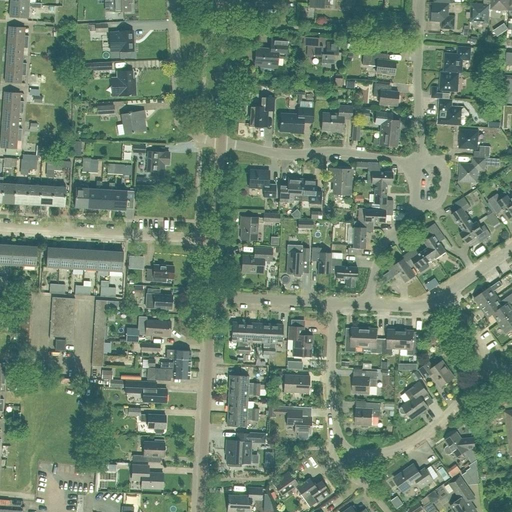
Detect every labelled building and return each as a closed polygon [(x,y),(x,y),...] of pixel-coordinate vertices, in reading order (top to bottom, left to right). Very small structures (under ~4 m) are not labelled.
[(130,0),(113,0),(114,12),(131,12),(130,0)] [(489,0),(483,0),(483,4),(471,3),(471,5),(470,22),(488,23),(489,9),(489,0)] [(489,0),(489,9),(509,11),(509,7),(509,0),(489,0)] [(41,3),(29,2),(29,4),(10,2),(9,17),(28,18),(29,7),(31,7),(31,8),(40,9),(41,3)] [(450,4),(434,3),(431,3),(430,22),(441,22),(441,29),(454,30),(455,17),(449,16),(450,4)] [(95,33),(107,32),(107,23),(95,24),(88,25),(89,32),(95,32),(95,33)] [(7,41),(28,43),(28,36),(24,36),(24,28),(8,27),(7,41)] [(118,32),(110,33),(110,51),(119,50),(119,52),(133,51),(132,31),(118,31),(118,32)] [(306,56),(313,56),(320,57),(320,66),(332,67),(333,55),(337,55),(338,43),(325,43),(325,46),(324,46),(324,38),(303,37),(302,46),(307,46),(306,56)] [(286,58),(287,40),(270,39),(270,48),(255,48),(253,67),(277,69),(277,58),(286,58)] [(28,43),(7,41),(6,55),(22,56),(23,48),(28,48),(28,43)] [(458,47),(458,54),(445,53),(443,72),(459,73),(463,74),(464,60),(470,61),(471,48),(458,47)] [(361,65),(367,65),(367,66),(376,67),(375,73),(394,75),(395,62),(383,60),(383,54),(362,52),(361,65)] [(22,56),(6,55),(5,69),(26,70),(26,63),(22,63),(22,56)] [(111,62),(89,63),(89,71),(112,70),(111,62)] [(26,70),(5,69),(4,83),(20,84),(21,75),(26,76),(26,70)] [(116,72),(116,77),(111,77),(112,96),(136,95),(135,83),(133,83),(133,71),(116,72)] [(459,73),(443,72),(441,72),(439,91),(458,92),(459,73)] [(334,74),(334,88),(341,88),(342,74),(334,74)] [(503,79),(495,79),(495,95),(503,95),(503,79)] [(396,106),(398,92),(385,91),(386,85),(374,84),(373,97),(379,97),(379,104),(396,106)] [(432,87),(431,98),(439,99),(443,99),(443,98),(449,99),(450,93),(437,93),(438,87),(432,87)] [(3,107),(23,108),(24,101),(19,101),(19,93),(4,92),(3,107)] [(273,111),(274,98),(260,97),(259,107),(251,106),(250,126),(265,127),(266,111),(273,111)] [(437,124),(463,126),(464,107),(453,106),(453,100),(443,99),(439,99),(437,124)] [(97,115),(114,114),(113,102),(96,103),(97,115)] [(351,119),(352,107),(339,106),(338,114),(322,113),(321,130),(342,131),(343,119),(351,119)] [(23,108),(3,107),(2,120),(17,121),(18,114),(23,114),(23,108)] [(311,123),(312,109),(298,108),(298,115),(280,114),(279,131),(294,132),(294,133),(302,134),(302,123),(311,123)] [(144,119),(146,118),(145,111),(122,115),(125,135),(147,131),(144,119)] [(392,114),(376,113),(375,124),(381,125),(380,132),(398,134),(399,121),(391,120),(392,114)] [(17,121),(2,120),(1,134),(21,135),(22,129),(17,129),(17,121)] [(477,150),(479,130),(460,129),(458,148),(477,150)] [(398,134),(380,132),(379,140),(373,139),(373,145),(397,147),(398,134)] [(21,135),(1,134),(0,145),(0,147),(16,149),(16,141),(21,141),(21,135)] [(145,145),(133,144),(132,153),(145,154),(145,145)] [(36,146),(36,155),(47,156),(48,146),(36,146)] [(490,146),(479,146),(479,151),(474,151),(474,156),(490,157),(490,146)] [(146,151),(146,162),(150,162),(149,172),(152,172),(152,177),(161,178),(161,172),(162,172),(163,164),(167,164),(168,153),(146,151)] [(28,169),(29,155),(22,155),(22,159),(21,159),(20,169),(28,169)] [(29,155),(28,169),(35,170),(36,160),(37,160),(38,156),(29,155)] [(185,168),(186,155),(171,155),(170,168),(185,168)] [(485,172),(486,158),(472,157),(472,164),(459,163),(458,182),(478,184),(478,172),(485,172)] [(3,158),(3,168),(10,168),(11,159),(3,158)] [(89,173),(90,160),(82,159),(81,173),(89,173)] [(90,160),(89,173),(97,174),(97,160),(90,160)] [(53,171),(54,161),(46,161),(46,170),(53,171)] [(54,161),(53,171),(61,171),(61,162),(54,161)] [(386,183),(386,184),(391,184),(392,172),(383,172),(384,165),(367,164),(367,175),(371,175),(370,183),(374,183),(386,183)] [(114,175),(115,165),(107,165),(107,174),(114,175)] [(115,165),(114,175),(122,175),(122,166),(115,165)] [(349,195),(350,188),(351,171),(329,170),(329,181),(334,181),(333,194),(349,195)] [(274,199),(275,185),(268,184),(269,172),(249,171),(249,187),(264,187),(264,198),(274,199)] [(280,183),(279,202),(292,203),(293,194),(301,195),(302,179),(288,178),(288,184),(280,183)] [(302,179),(301,195),(309,195),(308,203),(320,204),(321,192),(315,192),(316,180),(302,179)] [(88,189),(87,208),(100,209),(101,190),(102,181),(96,181),(96,190),(88,189)] [(108,190),(101,190),(100,209),(112,210),(113,191),(114,191),(114,183),(109,183),(108,190)] [(374,183),(373,203),(367,203),(366,206),(370,206),(370,209),(378,210),(385,211),(385,210),(391,211),(392,200),(385,200),(386,184),(386,183),(374,183)] [(2,184),(1,203),(14,204),(15,185),(2,184)] [(15,185),(14,204),(26,205),(27,185),(15,185)] [(39,205),(40,186),(27,185),(26,205),(39,205)] [(40,186),(39,205),(51,206),(52,187),(40,186)] [(64,207),(65,188),(52,187),(51,206),(64,207)] [(87,208),(88,189),(75,188),(74,207),(87,208)] [(113,191),(112,210),(125,211),(126,191),(114,191),(113,191)] [(511,203),(509,200),(510,199),(506,195),(500,199),(498,195),(489,202),(497,213),(503,209),(510,218),(511,216),(511,203)] [(473,225),(473,224),(464,211),(470,207),(464,198),(453,205),(456,211),(451,214),(462,231),(463,231),(473,225)] [(365,228),(372,228),(372,222),(384,222),(385,215),(391,215),(391,211),(385,210),(385,211),(378,210),(370,209),(364,209),(363,221),(359,221),(358,227),(358,228),(365,228)] [(487,216),(496,230),(502,226),(493,212),(487,216)] [(256,237),(257,223),(263,224),(263,222),(279,223),(279,214),(263,213),(263,218),(240,217),(240,225),(241,225),(241,236),(256,237)] [(500,215),(506,224),(510,222),(504,213),(500,215)] [(312,220),(298,220),(297,229),(312,229),(312,220)] [(463,231),(462,231),(459,233),(466,243),(475,236),(479,242),(490,234),(485,226),(481,228),(476,222),(473,224),(473,225),(463,231)] [(435,257),(436,259),(446,252),(439,242),(444,238),(437,228),(434,223),(425,230),(428,234),(430,237),(424,241),(428,247),(429,247),(435,257)] [(358,228),(358,227),(353,227),(352,248),(348,248),(347,254),(360,255),(361,248),(364,249),(365,232),(372,232),(372,228),(365,228),(358,228)] [(482,242),(475,251),(481,256),(489,248),(482,242)] [(0,264),(10,265),(11,246),(0,244),(0,264)] [(22,266),(24,246),(11,246),(10,265),(22,266)] [(24,246),(22,266),(35,266),(37,247),(24,246)] [(429,247),(428,247),(415,257),(411,251),(402,257),(403,259),(409,269),(410,268),(415,264),(418,269),(435,257),(429,247)] [(59,268),(60,249),(47,248),(45,267),(59,268)] [(329,272),(330,259),(330,253),(323,252),(323,248),(313,248),(312,261),(318,261),(317,273),(329,274),(329,272)] [(71,269),(72,249),(60,249),(59,268),(71,269)] [(83,269),(85,250),(72,249),(71,269),(83,269)] [(270,261),(271,249),(255,249),(254,257),(242,256),(242,273),(262,274),(263,261),(270,261)] [(300,253),(287,252),(286,274),(293,274),(292,276),(293,277),(300,278),(300,276),(301,274),(302,261),(308,262),(309,249),(301,249),(300,253)] [(96,270),(97,251),(85,250),(83,269),(96,270)] [(108,271),(110,252),(97,251),(96,270),(108,271)] [(110,252),(108,271),(121,272),(123,253),(110,252)] [(134,266),(144,266),(144,257),(134,257),(134,266)] [(330,259),(329,272),(336,273),(335,278),(346,279),(346,287),(353,287),(354,279),(356,279),(357,268),(341,267),(341,260),(330,259)] [(409,269),(403,259),(397,263),(395,259),(386,265),(393,276),(399,273),(405,283),(415,276),(410,268),(409,269)] [(172,279),(173,267),(153,265),(153,270),(146,269),(145,281),(152,282),(152,278),(172,279)] [(480,308),(497,296),(493,291),(502,285),(499,281),(474,299),(480,308)] [(21,282),(21,292),(29,292),(29,282),(21,282)] [(57,294),(57,284),(49,284),(49,293),(57,294)] [(82,296),(82,286),(75,285),(74,295),(82,296)] [(82,286),(82,296),(89,296),(90,286),(82,286)] [(107,297),(107,287),(100,286),(99,297),(107,297)] [(107,287),(107,297),(115,298),(115,287),(107,287)] [(146,308),(153,308),(171,309),(171,296),(159,295),(159,290),(147,289),(146,298),(146,308)] [(497,296),(480,308),(487,318),(492,314),(503,306),(508,302),(508,303),(511,300),(511,293),(500,301),(497,296)] [(511,313),(511,307),(508,303),(508,302),(503,306),(492,314),(499,323),(511,313)] [(511,313),(499,323),(505,333),(511,329),(511,328),(511,313)] [(171,322),(146,320),(145,335),(170,337),(171,322)] [(243,353),(245,323),(232,322),(231,341),(238,342),(237,353),(243,353)] [(256,343),(257,323),(245,323),(243,353),(249,354),(249,342),(256,343)] [(268,355),(270,324),(257,323),(256,343),(263,343),(262,354),(268,355)] [(270,324),(268,355),(274,355),(275,344),(282,344),(283,325),(270,324)] [(312,346),(312,337),(303,336),(303,328),(289,327),(288,340),(293,340),(292,356),(310,357),(310,345),(312,346)] [(138,343),(139,329),(126,328),(125,342),(138,343)] [(363,347),(365,329),(352,328),(351,337),(346,337),(345,352),(356,352),(356,346),(363,347)] [(381,354),(382,339),(377,339),(378,330),(365,329),(363,347),(371,347),(371,353),(381,354)] [(400,348),(401,331),(388,330),(387,339),(382,339),(381,354),(392,354),(393,348),(400,348)] [(401,331),(400,348),(407,349),(406,355),(412,355),(417,355),(418,341),(414,341),(414,332),(401,331)] [(65,341),(60,340),(55,340),(54,351),(64,351),(65,341)] [(492,349),(501,345),(498,340),(489,344),(492,349)] [(113,352),(113,341),(105,341),(105,352),(113,352)] [(160,344),(141,343),(141,351),(160,352),(160,344)] [(173,358),(189,359),(190,350),(173,349),(173,350),(166,349),(166,358),(173,358)] [(165,369),(189,370),(189,359),(173,358),(173,363),(160,362),(160,368),(160,370),(165,370),(165,369)] [(440,388),(454,378),(442,361),(432,368),(428,362),(419,369),(425,379),(431,375),(440,388)] [(160,368),(155,368),(154,380),(169,381),(170,378),(188,379),(189,370),(165,369),(165,370),(160,370),(160,368)] [(112,371),(102,370),(101,378),(112,379),(112,371)] [(410,373),(416,381),(422,377),(417,370),(416,371),(415,370),(414,370),(410,373)] [(376,387),(377,372),(362,371),(362,377),(352,377),(351,394),(369,395),(369,387),(376,387)] [(228,388),(259,390),(259,385),(259,384),(248,383),(248,376),(229,375),(228,388)] [(308,394),(309,376),(284,375),(283,392),(308,394)] [(166,389),(153,389),(153,382),(124,381),(124,393),(142,393),(142,402),(148,402),(165,403),(166,389)] [(414,396),(401,406),(402,406),(399,408),(399,411),(401,413),(404,414),(406,412),(411,419),(418,414),(419,415),(429,408),(421,397),(427,393),(419,382),(409,389),(414,396)] [(259,390),(228,388),(228,401),(247,402),(247,395),(259,396),(259,390)] [(247,402),(228,401),(227,413),(258,415),(258,409),(246,409),(247,402)] [(380,417),(380,403),(365,403),(365,409),(355,408),(354,425),(372,425),(372,417),(380,417)] [(275,417),(276,406),(268,406),(267,417),(275,417)] [(140,408),(128,408),(128,415),(140,416),(140,408)] [(294,425),(294,432),(298,432),(297,437),(299,438),(305,439),(307,437),(307,433),(310,433),(311,417),(301,417),(301,411),(287,410),(286,425),(294,425)] [(258,415),(227,413),(226,426),(245,427),(246,420),(257,421),(258,415)] [(147,428),(154,428),(153,431),(155,433),(161,433),(163,432),(163,429),(164,429),(165,415),(148,415),(142,415),(141,422),(147,422),(147,428)] [(111,417),(100,417),(100,426),(110,426),(111,417)] [(444,440),(448,445),(445,447),(444,450),(446,453),(450,453),(452,452),(456,457),(464,451),(472,463),(476,460),(474,437),(461,439),(456,432),(444,440)] [(241,464),(248,464),(249,463),(251,442),(264,443),(265,434),(249,433),(249,434),(237,433),(236,440),(226,440),(225,450),(226,450),(225,463),(241,464)] [(143,456),(132,455),(132,461),(148,462),(148,456),(163,457),(164,439),(154,438),(154,441),(143,441),(143,456)] [(486,469),(499,464),(494,452),(481,458),(486,469)] [(317,470),(321,467),(314,457),(310,460),(317,470)] [(116,463),(99,462),(99,471),(116,471),(116,463)] [(465,480),(478,478),(476,462),(474,462),(475,466),(469,467),(469,469),(464,470),(465,480)] [(162,488),(162,473),(148,472),(148,465),(132,465),(131,480),(141,480),(141,487),(162,488)] [(421,488),(433,480),(425,468),(419,472),(414,465),(394,478),(403,492),(417,482),(421,488)] [(438,470),(445,481),(450,477),(443,467),(438,470)] [(281,496),(297,485),(288,472),(272,484),(281,496)] [(117,484),(117,475),(104,475),(104,484),(117,484)] [(449,482),(453,489),(460,499),(451,506),(455,511),(476,511),(470,503),(476,498),(460,475),(449,482)] [(309,507),(316,503),(329,494),(321,482),(316,485),(314,483),(312,484),(309,479),(295,488),(302,498),(303,498),(309,507)] [(261,501),(262,489),(248,488),(247,496),(243,496),(227,495),(226,511),(239,511),(250,511),(251,500),(261,501)] [(276,499),(271,488),(267,490),(272,500),(276,499)] [(421,501),(424,506),(430,502),(427,496),(421,501)] [(0,498),(0,506),(12,507),(12,499),(0,498)] [(419,502),(408,509),(410,511),(419,511),(424,509),(419,502)]
